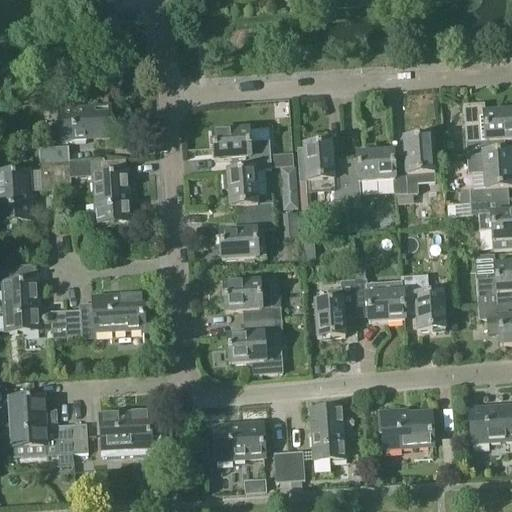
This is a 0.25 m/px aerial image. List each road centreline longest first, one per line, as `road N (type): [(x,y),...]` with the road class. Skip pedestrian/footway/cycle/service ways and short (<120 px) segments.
road 1 (residential): [(167,96),(511,76)]
road 2 (residential): [(181,382),(206,398),(511,371)]
road 3 (residential): [(176,269),(167,96)]
road 4 (residential): [(60,391),(181,382)]
